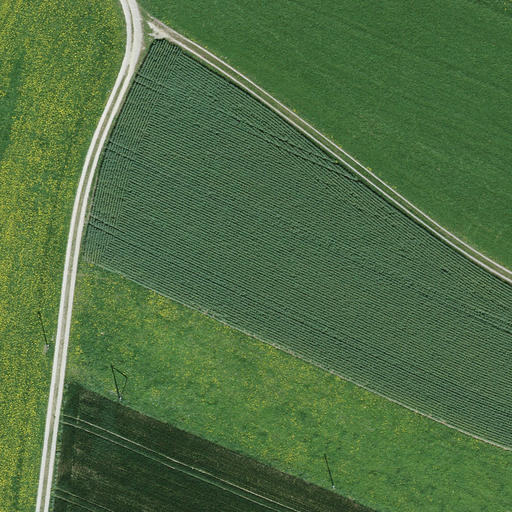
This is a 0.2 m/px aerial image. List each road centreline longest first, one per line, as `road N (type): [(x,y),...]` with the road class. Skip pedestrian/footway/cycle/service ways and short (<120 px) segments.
road 1 (track): [(151,37),(80,196),(44,511)]
road 2 (track): [(511,277),(484,265),(212,57),(151,37),(129,0)]
